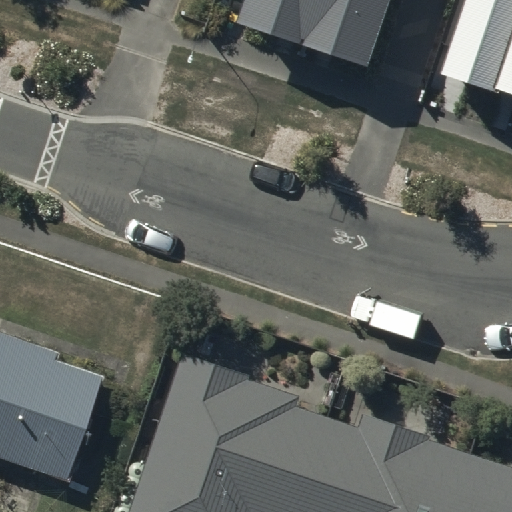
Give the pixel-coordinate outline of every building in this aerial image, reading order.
[(322,0),(252,0),(246,18),(309,39),(322,0)] [(390,0),(322,0),(309,39),(371,60),(390,0)] [(511,0),(467,0),(443,74),(511,96),(511,0)] [(0,454),(63,477),(96,380),(52,364),(56,353),(0,333),(0,454)] [(296,511),(325,425),(290,413),(296,394),(187,358),(135,511),(296,511)] [(362,437),(325,425),(296,511),(454,511),(474,454),(368,418),(362,437)] [(511,511),(511,466),(474,454),(454,511),(511,511)]
